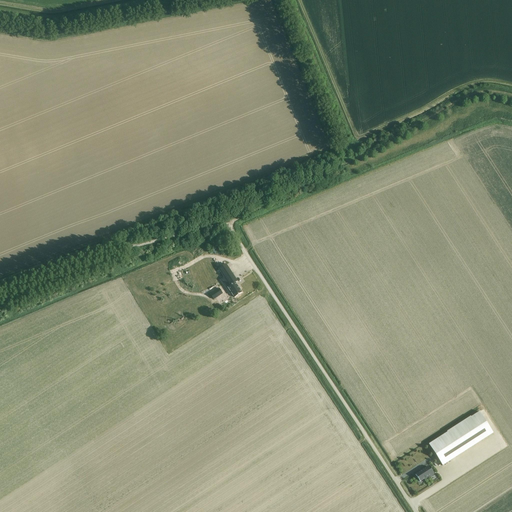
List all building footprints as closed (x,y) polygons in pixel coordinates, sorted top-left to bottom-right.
[(243,292),(225,265),(218,269),(224,278),(220,280),(224,287),(226,286),(234,298),(243,292)] [(182,275),(179,269),(176,270),(176,268),(173,269),(175,277),(182,275)] [(215,298),(224,292),(221,287),(212,293),(215,298)] [(485,439),(471,417),(429,445),(442,466),(485,439)] [(428,467),(415,475),(420,482),(429,476),(430,477),(434,474),(431,470),(430,470),(428,467)]
